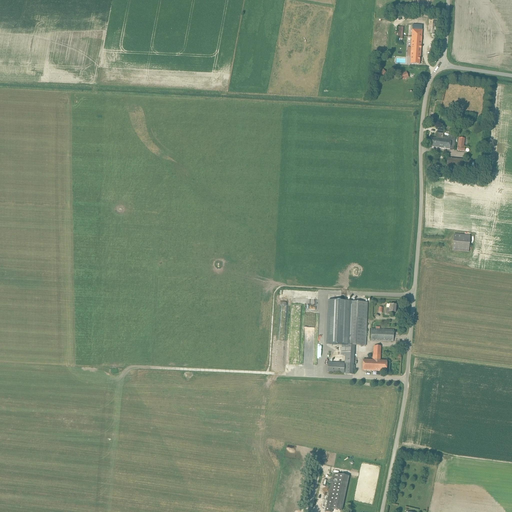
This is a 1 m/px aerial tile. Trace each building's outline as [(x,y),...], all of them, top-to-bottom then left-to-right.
[(411,57),(410,64),(419,65),(420,57),(422,38),(422,25),(413,25),(412,30),(410,57),(411,57)] [(378,71),(382,78),(387,75),(382,68),(378,71)] [(444,129),(438,128),(438,129),(438,131),(437,131),(436,139),(432,138),(431,142),(432,142),(431,143),(430,147),(453,150),(455,137),(443,136),(444,129)] [(457,146),(457,151),(465,152),(465,147),(463,146),(464,138),(459,138),(458,145),(457,146)] [(454,234),(452,251),(469,252),(470,236),(454,234)] [(328,362),(328,372),(346,373),(346,374),(353,374),(355,344),(366,345),(368,302),(347,301),(328,301),(326,345),(342,345),(346,345),(345,363),(328,362)] [(390,308),(386,308),(386,314),(389,314),(390,312),(395,313),(396,305),(390,305),(390,308)] [(376,330),(371,330),(371,341),(393,342),(394,331),(380,330),(376,330)] [(363,360),(362,370),(386,372),(387,361),(380,361),(381,346),(374,346),(373,360),(363,360)] [(331,511),(332,509),(340,511),(347,476),(333,473),(326,507),(325,511),(327,511),(331,511)]
